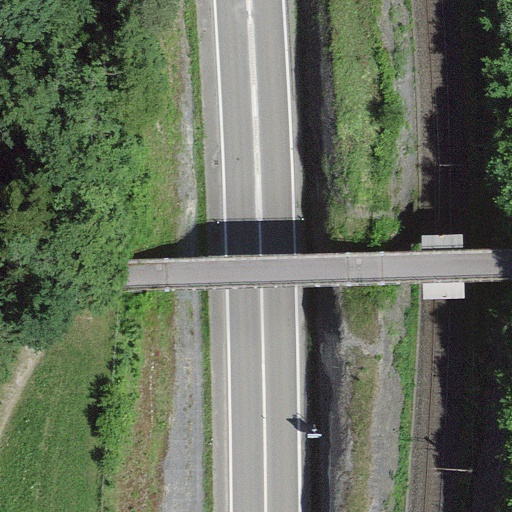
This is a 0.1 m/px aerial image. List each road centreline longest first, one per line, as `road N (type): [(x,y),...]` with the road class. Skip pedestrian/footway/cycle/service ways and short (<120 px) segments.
road 1 (track): [(0,424),(57,312),(88,285),(511,271)]
road 2 (trunk): [(249,0),(266,511)]
